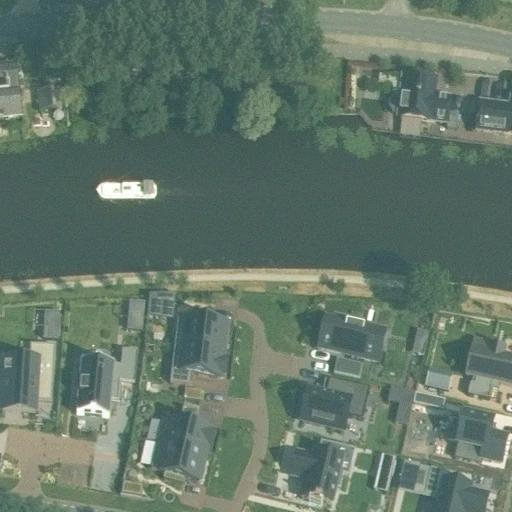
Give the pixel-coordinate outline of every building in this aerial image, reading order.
[(16,67),(0,68),(0,97),(19,96),(17,79),(21,77),(20,70),(16,69),(16,67)] [(447,127),(450,103),(434,101),(436,84),(404,81),(402,97),(395,97),(390,103),(389,110),(393,116),(399,119),(399,121),(447,127)] [(64,112),(62,93),(37,96),(39,115),(64,112)] [(0,121),(22,119),(19,96),(0,97),(0,121)] [(511,110),(479,106),(476,133),(511,137),(511,110)] [(149,298),(146,321),(147,321),(148,313),(172,315),(171,323),(172,323),(174,297),(149,298)] [(177,322),(174,348),(223,354),(223,350),(224,345),(226,328),(211,326),(212,320),(192,318),(191,323),(177,322)] [(326,320),(319,351),(377,364),(384,333),(326,320)] [(129,321),(128,332),(142,333),(143,322),(129,321)] [(45,330),(44,342),(58,343),(59,331),(45,330)] [(474,342),(466,379),(472,380),(475,381),(474,388),(470,387),(467,398),(489,403),(492,391),(490,391),(491,385),(500,387),(511,389),(511,362),(501,360),(503,351),(492,349),(493,346),(474,342)] [(1,382),(1,397),(6,397),(6,414),(39,415),(39,404),(55,404),(56,347),(54,347),(32,346),(31,346),(31,362),(7,362),(6,382),(1,382)] [(174,348),(169,386),(189,388),(190,377),(219,380),(220,377),(225,378),(226,364),(227,358),(222,357),(223,354),(174,348)] [(76,416),(76,417),(108,420),(109,419),(107,419),(109,403),(118,404),(120,385),(121,385),(121,384),(132,385),(132,386),(134,386),(137,354),(122,352),(120,368),(114,368),(114,366),(82,363),(81,365),(83,365),(78,416),(76,416)] [(336,362),(333,376),(358,381),(361,368),(336,362)] [(427,377),(424,388),(432,390),(436,379),(427,377)] [(311,393),(303,424),(344,434),(348,418),(364,422),(371,392),(330,382),(326,397),(311,393)] [(391,390),(387,404),(411,410),(411,409),(414,395),(391,390)] [(414,395),(411,409),(444,417),(447,403),(414,395)] [(162,422),(156,448),(204,459),(205,455),(206,449),(211,450),(214,437),(209,436),(210,433),(193,429),(197,414),(182,410),(179,426),(170,423),(169,424),(162,422)] [(452,423),(447,445),(457,447),(480,453),(478,461),(483,462),(500,466),(507,439),(490,435),(493,424),(464,417),(462,425),(452,423)] [(295,455),(289,478),(306,481),(301,501),(320,505),(331,507),(335,490),(339,491),(342,477),(338,476),(341,462),(351,465),(354,452),(321,444),(318,456),(315,455),(314,460),(295,455)] [(156,448),(150,473),(158,474),(157,475),(164,477),(163,482),(182,487),(183,481),(198,485),(202,468),(203,462),(204,459),(156,448)] [(381,458),(377,474),(391,477),(395,461),(381,458)] [(404,465),(400,479),(401,479),(412,482),(416,469),(416,468),(404,465)] [(430,472),(424,497),(439,500),(439,503),(436,511),(484,511),(487,500),(469,496),(470,491),(459,488),(461,479),(430,471),(430,472)] [(122,485),(120,497),(140,501),(142,489),(122,485)]
